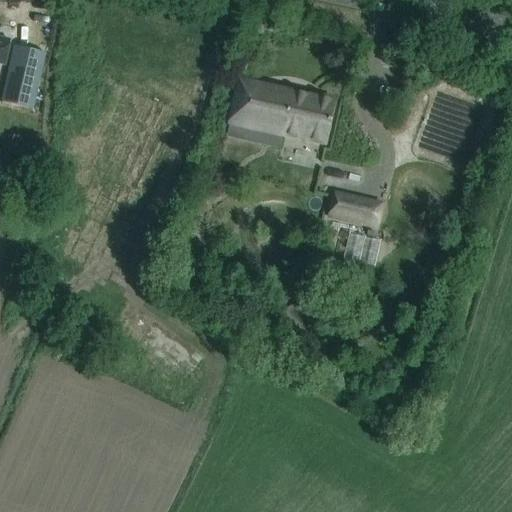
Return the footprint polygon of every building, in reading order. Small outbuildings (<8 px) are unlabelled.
[(0,65),(5,66),(10,41),(0,39),(0,65)] [(13,48),(0,104),(32,111),(44,56),(13,48)] [(114,76),(87,149),(147,172),(137,200),(158,208),(197,105),(181,98),(180,101),(114,76)] [(240,82),(235,102),(230,125),(282,137),(283,134),(326,144),(335,104),(240,82)] [(333,194),(327,222),(378,233),(385,206),(333,194)]
